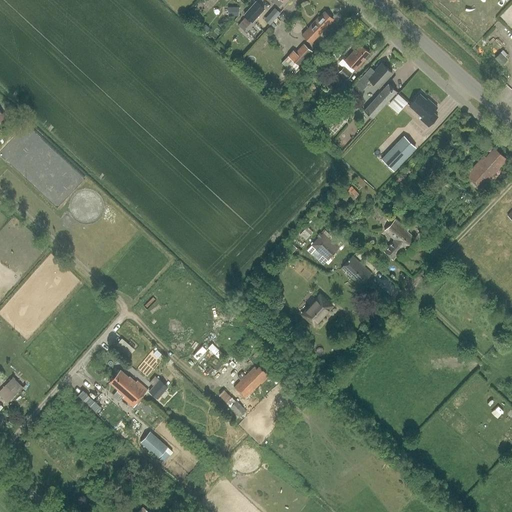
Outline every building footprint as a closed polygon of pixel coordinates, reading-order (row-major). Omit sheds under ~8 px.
[(252,22),(263,9),(256,3),(245,15),(252,22)] [(280,13),(274,8),(269,14),(275,19),(280,13)] [(319,33),(332,19),(324,11),(318,17),(317,17),(301,34),(308,40),(317,31),(319,33)] [(250,23),(245,18),(241,23),(246,28),(250,23)] [(299,68),(312,53),(303,44),(295,53),(292,50),(286,56),(299,68)] [(355,49),(344,60),(355,70),(365,59),(364,58),(369,53),(360,44),(355,50),(355,49)] [(508,61),(500,54),(495,59),(502,66),(508,61)] [(392,73),(381,63),(367,78),(378,88),(392,73)] [(345,80),(352,73),(345,66),(338,73),(341,76),(338,80),(341,83),(342,82),(343,82),(345,80)] [(349,88),(342,82),(335,91),(342,97),(349,88)] [(372,117),(395,91),(387,84),(364,110),(372,117)] [(397,112),(407,102),(398,92),(388,102),(397,112)] [(421,120),(429,127),(438,117),(433,113),(438,108),(430,101),(429,103),(420,94),(409,106),(422,118),(421,120)] [(412,132),(419,124),(415,121),(408,130),(412,132)] [(394,171),(416,146),(403,134),(381,159),(394,171)] [(500,169),(508,161),(494,149),(486,158),(484,156),(466,175),(480,189),(499,168),(500,169)] [(394,240),(383,252),(393,261),(404,249),(406,251),(416,240),(408,232),(409,231),(396,219),(385,231),(394,240)] [(338,248),(323,233),(311,245),(327,260),(338,248)] [(305,252),(311,246),(298,235),(293,241),(305,252)] [(363,282),(371,274),(352,257),(342,269),(354,281),(355,280),(359,283),(361,281),(363,282)] [(308,320),(314,326),(320,320),(319,319),(331,306),(321,296),(304,314),(309,319),(308,320)] [(216,337),(226,346),(230,341),(220,332),(216,337)] [(122,337),(116,344),(129,356),(136,350),(122,337)] [(196,337),(187,348),(193,353),(201,342),(196,337)] [(212,342),(208,347),(218,357),(223,352),(212,342)] [(199,346),(192,354),(206,366),(213,357),(199,346)] [(262,384),(270,376),(260,366),(257,369),(255,367),(235,387),(246,398),(260,383),(262,384)] [(115,376),(140,398),(148,389),(137,380),(136,381),(129,375),(128,376),(121,370),(115,376)] [(15,375),(0,390),(0,396),(7,404),(25,385),(15,375)] [(133,406),(140,398),(115,376),(110,382),(117,389),(116,390),(123,396),(122,397),(133,406)] [(167,388),(159,382),(157,381),(147,393),(156,401),(167,388)] [(225,388),(219,394),(240,416),(246,410),(225,388)] [(84,389),(78,394),(95,411),(100,406),(84,389)] [(197,391),(192,397),(201,404),(206,399),(197,391)] [(120,428),(117,432),(127,440),(130,435),(120,428)] [(168,448),(150,432),(140,443),(158,459),(168,448)] [(213,445),(216,451),(224,447),(220,441),(213,445)]
